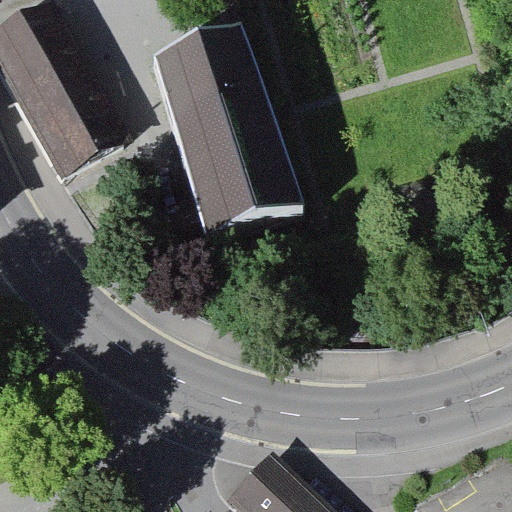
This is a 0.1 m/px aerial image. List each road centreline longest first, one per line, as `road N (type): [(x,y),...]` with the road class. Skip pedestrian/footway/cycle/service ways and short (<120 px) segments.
road 1 (tertiary): [(511,385),(373,420),(283,414),(189,387)]
road 2 (tertiary): [(189,387),(100,335),(41,274),(0,205)]
